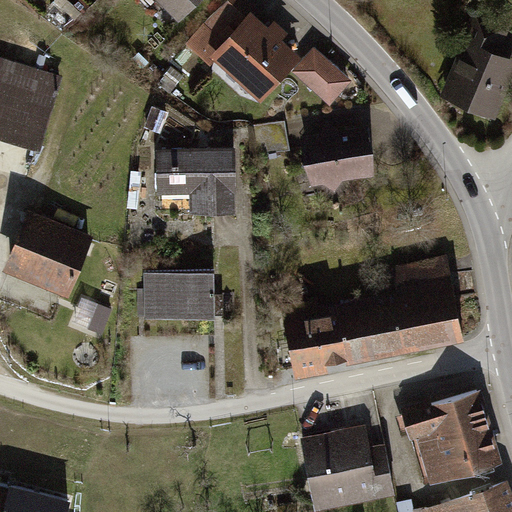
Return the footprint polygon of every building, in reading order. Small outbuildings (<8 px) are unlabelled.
[(193,0),(160,0),(177,16),(193,0)] [(296,57),(247,14),(211,57),(260,99),(296,57)] [(463,44),(468,46),(496,58),(509,28),(476,14),(463,44)] [(312,46),(292,70),(325,98),(346,74),(312,46)] [(511,74),(511,64),(496,58),(468,46),(449,90),(497,110),(511,74)] [(0,138),(38,151),(61,78),(0,58),(0,138)] [(286,117),(252,122),(255,151),(290,146),(286,117)] [(368,170),(364,127),(305,133),(309,176),(318,175),(333,189),(343,173),(368,170)] [(232,146),(156,147),(157,187),(190,187),(190,211),(233,210),(232,146)] [(91,238),(24,213),(5,273),(70,297),(91,238)] [(338,303),(348,363),(463,341),(447,256),(389,267),(394,292),(338,303)] [(211,275),(143,275),(143,319),(212,318),(212,316),(211,307),(211,294),(211,275)] [(225,294),(211,294),(211,307),(212,316),(225,316),(225,294)] [(81,326),(110,330),(114,303),(85,298),(81,326)] [(348,363),(338,303),(320,306),(319,299),(277,307),(290,374),(348,363)] [(497,456),(475,391),(406,414),(427,479),(497,456)] [(363,423),(301,436),(316,504),(392,488),(382,443),(368,446),(363,423)] [(66,511),(71,496),(10,480),(1,511),(66,511)] [(511,511),(511,495),(507,480),(423,508),(424,511),(511,511)]
